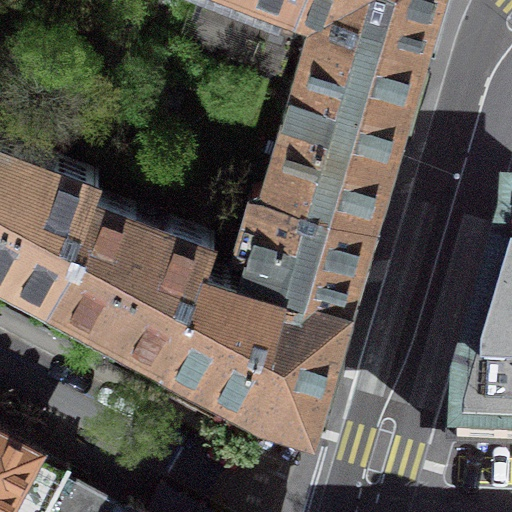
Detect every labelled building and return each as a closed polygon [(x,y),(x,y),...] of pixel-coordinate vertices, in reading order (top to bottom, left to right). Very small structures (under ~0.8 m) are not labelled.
[(297,0),(295,7),(311,12),(312,10),(423,43),(435,0),(297,0)] [(263,182),(373,215),(398,129),(423,43),(312,10),(311,12),(263,182)] [(0,271),(48,297),(90,184),(93,185),(99,168),(0,131),(0,271)] [(238,267),(348,301),(361,258),(373,215),(263,182),(260,181),(250,186),(234,243),(245,246),(239,266),(238,265),(238,267)] [(214,229),(93,185),(90,184),(48,297),(105,328),(163,359),(202,255),(204,255),(214,229)] [(511,210),(508,210),(506,257),(497,257),(496,289),(488,289),(487,321),(479,321),(477,353),(469,353),(467,386),(460,385),(456,441),(511,443),(511,210)] [(238,265),(204,255),(202,255),(163,359),(261,411),(312,426),(330,363),(348,301),(238,267),(238,265)] [(0,511),(41,511),(68,462),(40,447),(45,438),(8,418),(0,413),(0,511)] [(120,511),(130,495),(68,462),(41,511),(120,511)] [(162,511),(130,495),(120,511),(162,511)]
